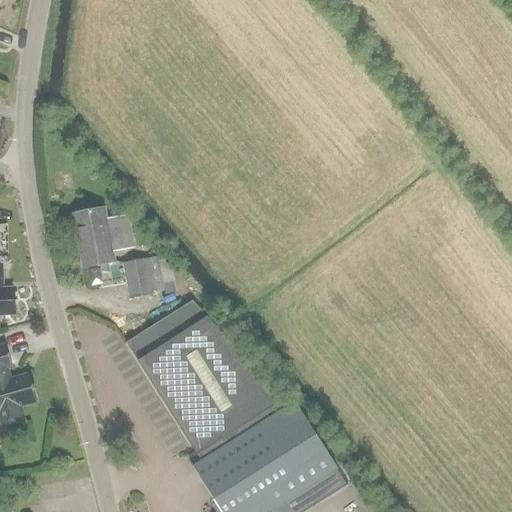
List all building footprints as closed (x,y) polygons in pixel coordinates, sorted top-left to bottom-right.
[(76,227),(84,269),(114,263),(112,252),(118,250),(119,252),(135,249),(129,217),(106,221),(104,209),(74,215),(77,227),(76,227)] [(146,260),(123,264),(130,300),(153,295),(152,291),(163,289),(164,294),(175,292),(170,262),(165,263),(164,260),(159,261),(158,258),(146,260)] [(0,314),(16,313),(14,287),(4,288),(3,264),(0,264),(0,314)] [(159,394),(198,456),(202,462),(194,467),(194,466),(193,467),(218,507),(221,511),(308,511),(348,487),(348,486),(347,486),(338,471),(295,404),(288,408),(194,302),(128,344),(159,394)] [(0,416),(4,430),(27,424),(22,407),(39,402),(41,402),(33,373),(31,373),(12,379),(9,368),(13,367),(13,368),(14,367),(8,343),(7,344),(0,346),(0,416)]
